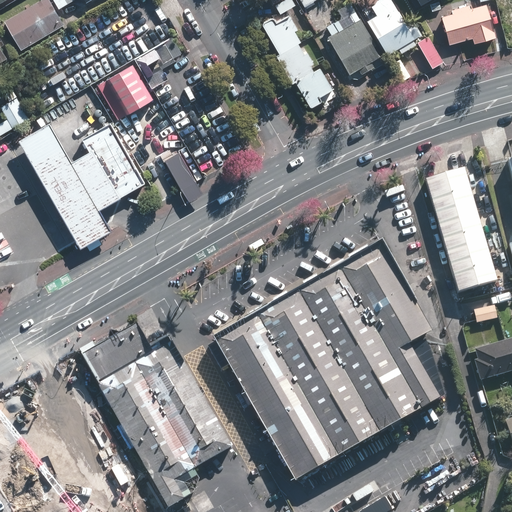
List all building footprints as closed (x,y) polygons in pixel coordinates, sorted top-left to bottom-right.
[(51,0),(40,0),(5,20),(21,49),(65,24),(51,0)] [(267,0),(272,7),(274,5),(280,14),(295,4),(292,0),(267,0)] [(486,4),(440,16),(448,45),(471,38),(473,43),(495,37),(486,4)] [(375,15),(366,21),(386,54),(419,34),(410,18),(404,22),(394,6),(376,17),(375,15)] [(295,81),(309,106),(320,100),(318,96),(332,89),(320,68),(314,71),(310,65),(314,63),(307,51),(304,53),(298,43),(301,41),(294,30),(297,28),(289,15),(275,23),(272,17),(262,23),(279,53),(275,55),(291,83),(295,81)] [(361,18),(328,37),(349,73),(379,57),(367,36),(370,35),(361,18)] [(428,36),(416,43),(432,69),(443,63),(428,36)] [(175,57),(166,42),(136,58),(151,87),(168,79),(162,65),(175,57)] [(0,43),(0,62),(9,57),(0,43)] [(154,100),(133,64),(99,84),(120,120),(154,100)] [(0,132),(30,115),(19,95),(1,105),(8,117),(0,121),(0,132)] [(48,124),(20,140),(81,246),(112,229),(100,208),(145,182),(111,122),(82,138),(90,152),(71,163),(48,124)] [(178,153),(165,160),(187,200),(201,191),(178,153)] [(426,186),(458,302),(500,291),(468,175),(426,186)] [(379,242),(212,337),(295,481),(440,399),(407,341),(429,329),(379,242)] [(497,318),(494,305),(473,310),(476,323),(497,318)] [(139,321),(81,354),(169,507),(187,497),(177,480),(235,447),(175,343),(157,353),(139,321)] [(480,380),(511,371),(511,337),(473,349),(476,359),(474,360),(480,380)] [(99,396),(77,356),(10,393),(32,432),(99,396)] [(0,491),(12,511),(124,511),(127,511),(123,504),(114,509),(112,506),(101,511),(88,511),(43,436),(27,446),(23,439),(32,434),(22,417),(13,422),(8,414),(15,410),(5,393),(0,395),(0,491)]
